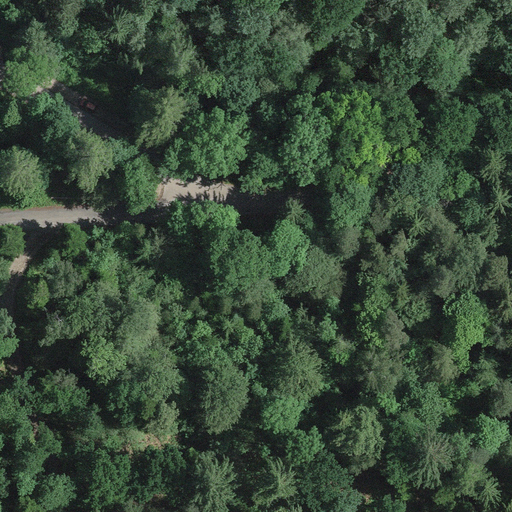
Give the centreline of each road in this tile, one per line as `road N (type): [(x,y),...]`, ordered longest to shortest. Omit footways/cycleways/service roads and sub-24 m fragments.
road 1 (unclassified): [(0,79),(132,148),(209,207),(403,206),(464,231),(511,274)]
road 2 (track): [(70,511),(6,314),(8,289),(52,220)]
road 3 (track): [(209,207),(0,222)]
